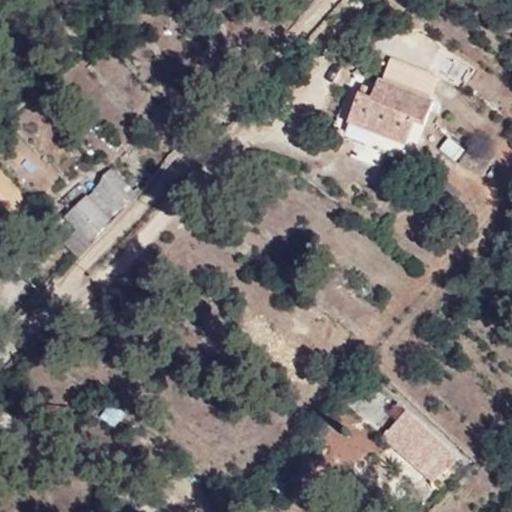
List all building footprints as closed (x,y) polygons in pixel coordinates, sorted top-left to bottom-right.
[(434,96),(381,76),(375,91),(363,87),(353,115),(404,134),(413,112),(426,117),(434,96)] [(445,135),(438,147),(455,157),(462,145),(445,135)] [(111,209),(82,183),(40,228),(48,234),(63,218),(81,232),(65,249),(71,254),(111,209)] [(0,223),(10,213),(0,204),(0,223)] [(65,249),(81,232),(63,218),(48,234),(65,249)] [(71,254),(65,249),(48,234),(35,249),(57,269),(71,254)] [(98,418),(114,426),(123,408),(106,400),(98,418)] [(455,457),(418,419),(399,441),(423,468),(431,484),(455,457)]
